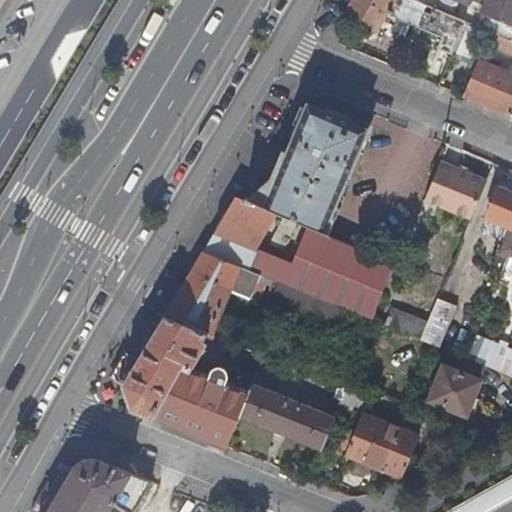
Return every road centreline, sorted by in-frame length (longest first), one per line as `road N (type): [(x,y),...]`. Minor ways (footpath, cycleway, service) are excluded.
road 1 (primary): [(0,402),(235,0)]
road 2 (residential): [(63,398),(274,43)]
road 3 (primary): [(198,0),(115,138),(53,215),(0,325)]
road 4 (residential): [(326,511),(63,398)]
road 5 (residential): [(511,143),(274,43)]
road 6 (unclassified): [(90,0),(0,154)]
road 7 (residential): [(0,508),(63,398)]
